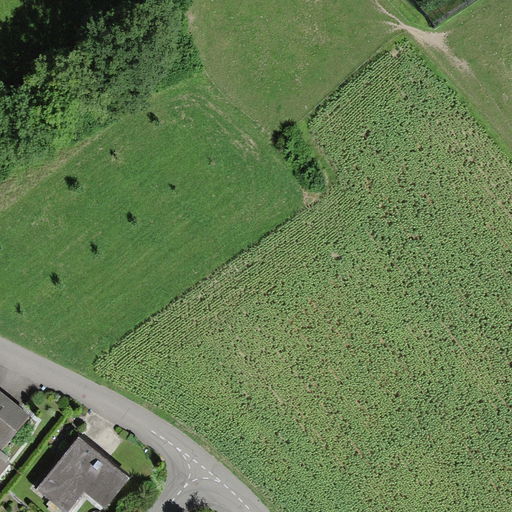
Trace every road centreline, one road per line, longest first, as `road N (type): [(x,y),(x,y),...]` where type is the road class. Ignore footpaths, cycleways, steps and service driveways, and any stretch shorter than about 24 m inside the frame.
road 1 (residential): [(0,345),(105,400),(202,466)]
road 2 (track): [(0,112),(96,44),(141,0)]
